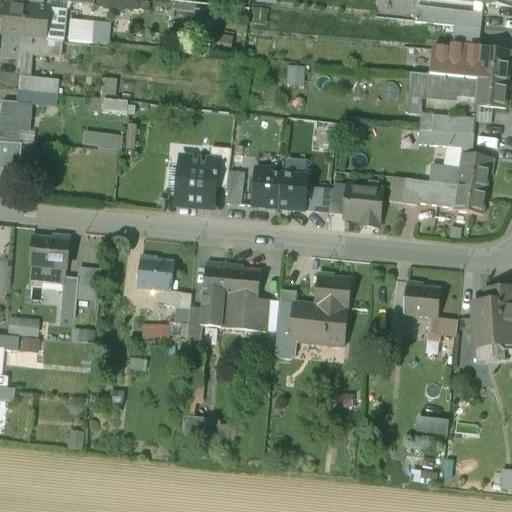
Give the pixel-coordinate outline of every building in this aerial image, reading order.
[(511,0),(447,0),(511,8),(511,0)] [(45,9),(0,4),(0,37),(42,41),(45,9)] [(487,26),(488,14),(442,12),(441,24),(487,26)] [(42,41),(0,37),(0,60),(21,62),(22,56),(43,58),(44,42),(42,41)] [(511,54),(450,49),(450,53),(433,51),(430,79),(446,80),(508,86),(510,62),(511,62),(511,54)] [(58,82),(19,78),(18,93),(56,97),(58,82)] [(508,86),(446,80),(444,97),(445,99),(456,100),(458,99),(476,100),(476,107),(506,110),(508,86)] [(117,82),(104,81),(102,102),(115,103),(117,82)] [(56,97),(18,93),(16,109),(33,111),(33,112),(55,114),(56,97)] [(102,102),(90,101),(89,113),(126,116),(127,104),(115,103),(102,102)] [(1,118),(0,117),(0,144),(10,145),(19,146),(20,137),(30,138),(33,112),(33,111),(16,109),(2,108),(1,118)] [(474,121),(432,117),(431,131),(473,135),(474,121)] [(232,123),(223,122),(221,137),(230,138),(232,123)] [(135,128),(128,128),(126,152),(133,153),(135,128)] [(472,137),(430,134),(429,147),(471,151),(472,137)] [(122,137),(100,135),(100,138),(99,149),(99,151),(121,152),(122,137)] [(100,138),(85,137),(84,148),(99,149),(100,138)] [(10,145),(0,144),(0,166),(8,167),(10,145)] [(19,146),(10,145),(8,167),(20,168),(20,162),(40,163),(41,148),(19,146)] [(231,155),(211,153),(210,164),(217,165),(214,189),(227,190),(231,155)] [(495,160),(462,155),(460,172),(433,168),(430,184),(488,192),(491,169),(494,169),(495,160)] [(210,164),(182,160),(177,203),(212,208),(214,189),(217,165),(210,164)] [(245,175),(230,173),(228,204),(242,206),(245,175)] [(282,176),(256,174),(253,208),(279,211),(282,176)] [(309,179),(282,176),(279,211),(306,213),(309,179)] [(407,181),(393,180),(390,202),(404,204),(407,181)] [(423,183),(407,181),(404,204),(419,207),(420,204),(423,183)] [(430,184),(423,183),(420,204),(455,209),(454,212),(484,216),(488,192),(430,184)] [(363,189),(349,188),(345,217),(345,220),(361,222),(361,227),(380,229),(383,192),(378,185),(371,184),(363,189)] [(349,188),(334,186),(333,193),(331,215),(345,217),(349,188)] [(333,193),(321,191),(319,214),(331,215),(333,193)] [(58,241),(35,239),(31,268),(66,271),(69,238),(58,237),(58,241)] [(175,264),(151,262),(152,258),(142,257),(138,292),(173,295),(175,264)] [(227,266),(206,264),(202,312),(200,327),(204,328),(221,329),(227,266)] [(261,272),(237,270),(238,267),(227,266),(221,329),(266,333),(269,301),(258,300),(261,272)] [(352,280),(329,278),(329,276),(319,275),(316,306),(297,304),(294,304),(292,330),(290,342),(345,348),(352,280)] [(77,282),(64,281),(62,306),(76,307),(77,282)] [(439,290),(416,287),(417,285),(407,284),(404,318),(429,321),(435,321),(439,290)] [(511,290),(483,292),(484,309),(472,309),(474,348),(497,347),(504,353),(511,352),(511,290)] [(298,293),(283,292),(280,328),(292,330),(294,304),(297,304),(298,293)] [(202,312),(190,311),(186,347),(202,348),(204,328),(200,327),(202,312)] [(14,319),(13,335),(44,336),(44,320),(14,319)] [(435,321),(429,321),(426,344),(438,345),(439,337),(451,338),(452,323),(435,321)] [(205,356),(192,355),(188,387),(202,389),(205,356)] [(423,432),(455,433),(455,419),(424,418),(423,432)] [(221,422),(184,419),(182,440),(234,444),(235,429),(220,428),(221,422)]
